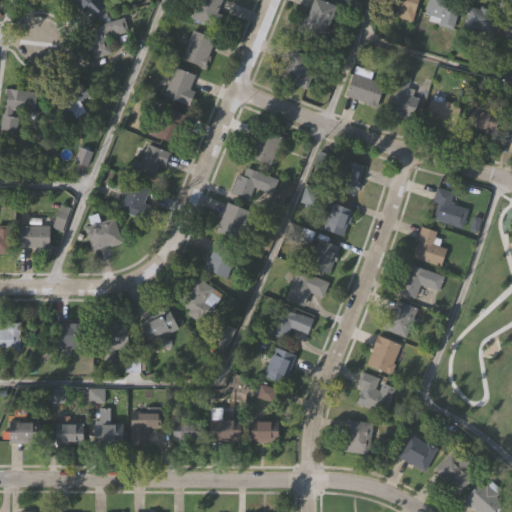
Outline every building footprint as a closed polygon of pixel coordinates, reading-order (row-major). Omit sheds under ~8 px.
[(96,0),(104,8),(92,20),(72,0),(96,0)] [(191,18),(200,0),(224,0),(209,28),(191,18)] [(315,0),(335,5),(327,37),(303,31),(310,0),(315,0)] [(418,0),(413,22),(382,14),(385,0),(418,0)] [(453,28),(423,18),(428,0),(454,0),(461,2),(453,28)] [(497,15),(490,34),(478,30),(474,43),(459,38),(470,6),(497,15)] [(511,42),(502,40),(507,17),(511,18),(511,42)] [(128,33),(107,39),(111,55),(92,59),(84,29),(124,19),(128,33)] [(216,41),(203,69),(180,59),(193,31),(216,41)] [(315,60),(304,88),(279,79),(290,50),(315,60)] [(195,93),(189,107),(163,95),(175,68),(195,77),(189,90),(195,93)] [(377,106),(346,98),(353,70),(370,75),(368,80),(383,84),(377,106)] [(79,104),(84,112),(73,119),(56,91),(78,77),(90,97),(79,104)] [(383,108),(396,77),(409,83),(404,94),(416,99),(408,119),(383,108)] [(37,93),(34,114),(19,112),(16,133),(0,131),(5,89),(37,93)] [(457,101),(459,123),(431,126),(428,104),(457,101)] [(153,138),(159,108),(181,112),(176,142),(153,138)] [(511,143),(503,142),(508,117),(511,117),(511,143)] [(270,166),(248,158),(259,129),(281,137),(270,166)] [(168,152),(158,182),(135,174),(145,144),(168,152)] [(364,167),(354,196),(332,188),(343,159),(364,167)] [(231,193),(242,166),(273,179),(268,191),(255,186),(249,201),(231,193)] [(143,203),(149,205),(144,220),(117,210),(128,181),(149,188),(143,203)] [(468,210),(462,229),(432,220),(437,202),(433,201),(437,188),(453,193),(450,204),(468,210)] [(251,211),(241,239),(217,231),(226,202),(251,211)] [(343,236),(323,229),(333,204),(352,211),(343,236)] [(120,241),(96,250),(89,229),(113,220),(120,241)] [(0,226),(9,226),(9,254),(0,254),(0,226)] [(33,254),(33,248),(19,248),(19,226),(49,226),(49,254),(33,254)] [(446,248),(441,266),(412,258),(421,228),(438,233),(434,245),(446,248)] [(339,247),(329,274),(309,266),(320,239),(339,247)] [(225,279),(203,268),(216,240),(238,250),(225,279)] [(399,292),(410,264),(444,278),(438,292),(421,285),(416,299),(399,292)] [(286,299),(296,270),(328,282),(323,297),(310,292),(304,306),(286,299)] [(213,311),(195,322),(178,294),(203,278),(212,294),(205,298),(213,311)] [(405,338),(381,329),(392,300),(417,310),(405,338)] [(267,332),(277,306),(313,320),(308,335),(290,328),(286,339),(267,332)] [(178,329),(150,342),(140,320),(169,307),(178,329)] [(128,349),(102,349),(102,321),(128,321),(128,349)] [(235,327),(228,346),(213,341),(221,321),(235,327)] [(19,350),(0,350),(0,328),(4,328),(4,322),(19,322),(19,350)] [(84,348),(53,348),(53,324),(84,324),(84,348)] [(401,345),(390,372),(367,363),(378,336),(401,345)] [(281,383),(266,375),(280,347),(296,356),(281,383)] [(395,384),(384,414),(354,403),(365,373),(395,384)] [(63,402),(52,402),(52,390),(63,390),(63,402)] [(207,439),(207,406),(221,406),(221,417),(239,417),(239,439),(207,439)] [(132,434),(132,413),(160,413),(160,434),(132,434)] [(374,424),(369,455),(343,451),(348,420),(374,424)] [(173,440),(173,421),(202,421),(202,440),(173,440)] [(35,422),(35,430),(42,430),(42,442),(10,442),(10,422),(35,422)] [(85,424),(85,444),(55,444),(55,424),(85,424)] [(97,443),(97,424),(123,424),(123,443),(97,443)] [(281,442),(252,442),(252,425),(281,425),(281,442)] [(437,448),(426,472),(398,458),(409,435),(437,448)] [(476,475),(460,492),(435,470),(451,453),(476,475)] [(496,511),(478,511),(465,504),(478,482),(505,499),(496,511)] [(511,511),(503,511),(507,502),(511,503),(511,511)]
